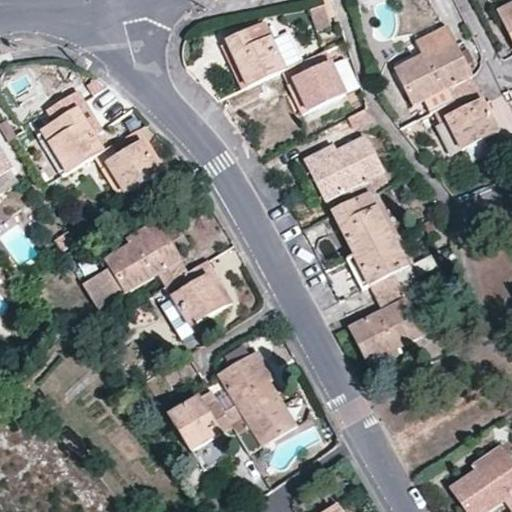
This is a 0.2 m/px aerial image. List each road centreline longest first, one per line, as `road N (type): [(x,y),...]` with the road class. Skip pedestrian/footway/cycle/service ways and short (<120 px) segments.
road 1 (residential): [(122,2),(138,71),(200,140),(255,223),(408,511)]
road 2 (residential): [(0,6),(122,2)]
